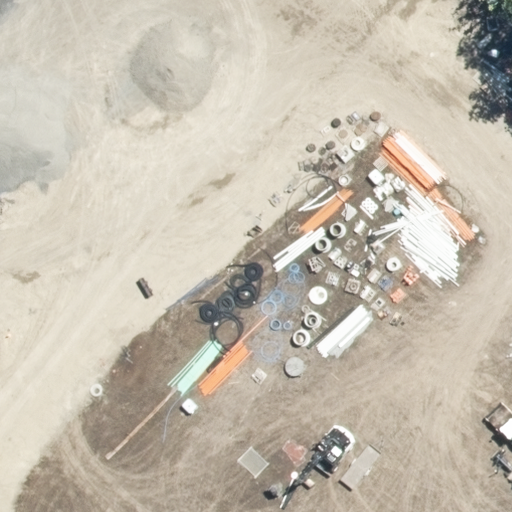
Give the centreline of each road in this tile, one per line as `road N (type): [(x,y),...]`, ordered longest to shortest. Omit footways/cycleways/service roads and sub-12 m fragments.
road 1 (residential): [(279,66),(132,197),(0,292)]
road 2 (residential): [(279,66),(467,155),(511,192)]
